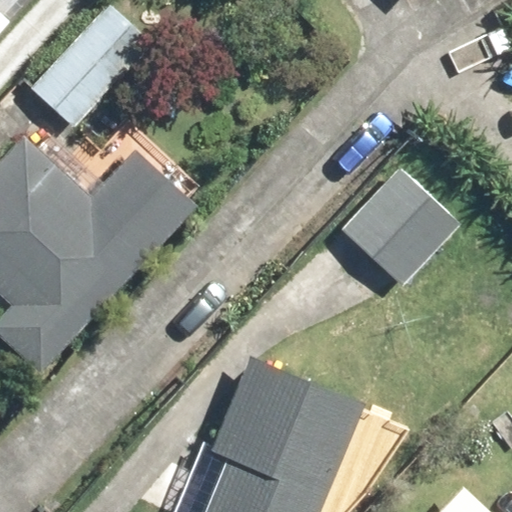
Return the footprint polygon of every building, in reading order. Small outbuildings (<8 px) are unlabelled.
[(0,0),(0,17),(7,10),(16,0),(0,0)] [(111,0),(35,81),(74,118),(151,37),(111,0)] [(48,357),(194,199),(136,145),(93,192),(27,133),(0,163),(0,322),(22,342),(26,337),(48,357)] [(347,225),(405,283),(464,225),(406,167),(347,225)] [(315,511),(362,393),(257,352),(195,511),(315,511)] [(501,511),(472,484),(445,511),(501,511)]
